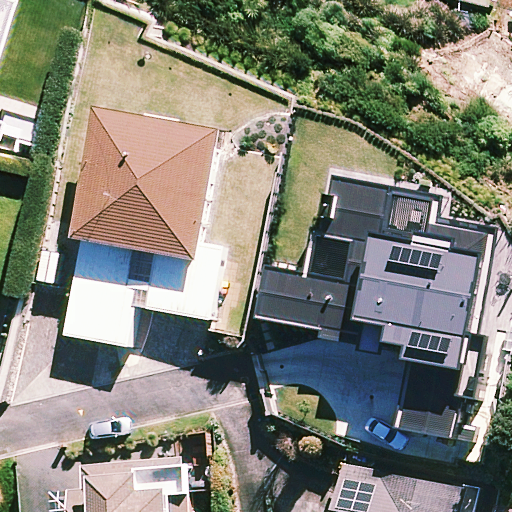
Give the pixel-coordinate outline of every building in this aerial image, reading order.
[(496,0),(440,0),(440,2),(494,12),(496,0)] [(231,137),(106,115),(83,243),(89,244),(72,338),(134,349),(142,309),(216,322),(228,254),(210,251),(231,137)] [(351,225),(299,215),(280,317),(437,347),(427,397),(494,410),(504,356),(460,348),(479,249),(423,238),(420,253),(348,239),(351,225)] [(146,467),(85,469),(86,493),(75,494),(75,511),(200,511),(200,474),(146,475),(146,467)] [(471,511),(475,493),(350,470),(342,511),(471,511)]
